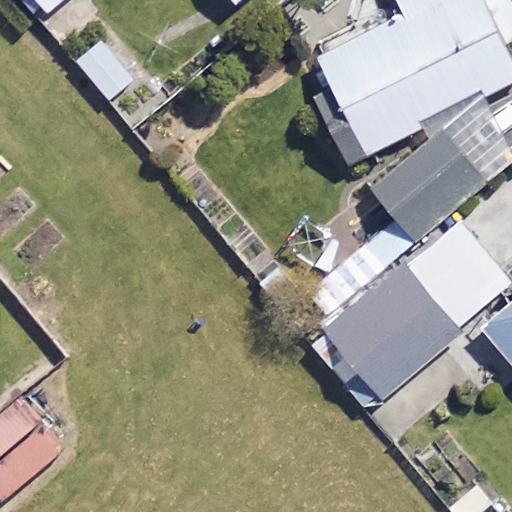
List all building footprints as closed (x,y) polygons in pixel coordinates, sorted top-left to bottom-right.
[(70,0),(31,0),(35,4),(39,0),(43,0),(55,13),(70,0)] [(511,0),(505,0),(487,9),(482,0),(402,0),(412,19),(325,62),(372,157),(511,86),(511,55),(508,47),(511,44),(511,0)] [(381,189),(431,244),(489,190),(440,135),(381,189)] [(511,287),(511,285),(462,227),(332,338),(383,398),(511,287)] [(511,314),(492,331),(511,356),(511,314)]
